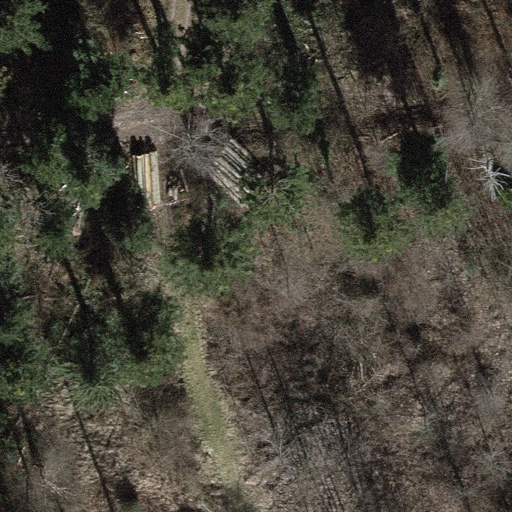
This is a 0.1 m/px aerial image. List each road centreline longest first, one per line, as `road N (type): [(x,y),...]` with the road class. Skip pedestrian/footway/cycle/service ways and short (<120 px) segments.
road 1 (track): [(240,511),(168,283),(149,119),(176,0)]
road 2 (track): [(149,119),(0,133)]
